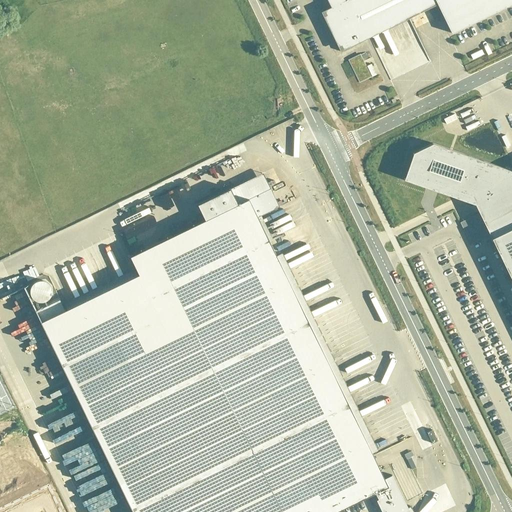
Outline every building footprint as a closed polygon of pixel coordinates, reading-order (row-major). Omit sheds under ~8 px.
[(511,4),(511,0),(327,0),(331,8),(321,12),(340,52),(437,5),(451,34),(511,4)] [(371,64),(367,66),(372,77),(376,75),(371,64)] [(511,171),(432,144),(413,153),(413,155),(414,155),(406,179),(404,179),(404,180),(475,205),(511,280),(511,171)] [(60,301),(37,312),(132,511),(338,511),(374,494),(375,494),(378,499),(377,501),(381,511),(413,511),(411,506),(408,508),(393,476),(385,479),(373,454),(277,257),(258,218),(280,208),(271,189),(239,205),(231,190),(198,205),(206,221),(131,258),(140,276),(66,312),(60,301)] [(54,302),(49,284),(30,289),(36,308),(54,302)] [(426,433),(432,444),(437,442),(432,430),(426,433)] [(0,511),(60,511),(48,486),(0,509),(0,511)]
